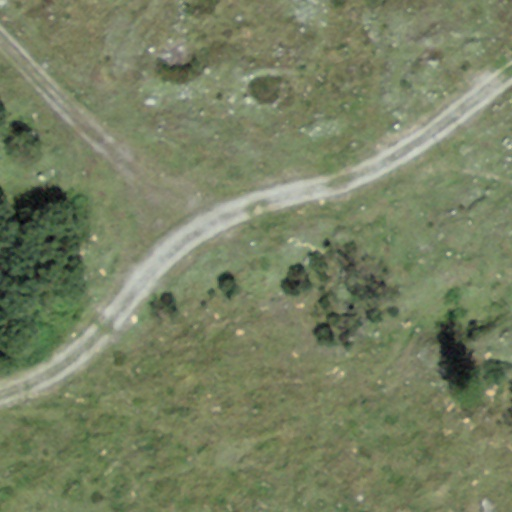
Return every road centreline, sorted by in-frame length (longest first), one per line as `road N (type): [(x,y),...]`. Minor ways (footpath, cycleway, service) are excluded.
road 1 (track): [(0,387),(34,378),(87,339),(190,230),(246,202),(383,159)]
road 2 (track): [(0,33),(190,230)]
road 3 (track): [(383,159),(511,70)]
